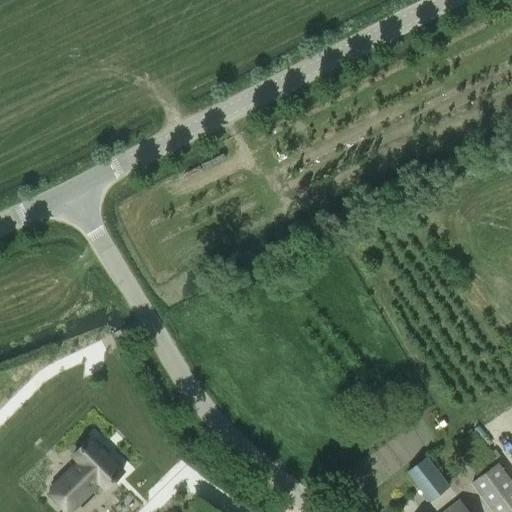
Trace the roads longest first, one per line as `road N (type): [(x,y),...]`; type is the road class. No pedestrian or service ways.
road 1 (unclassified): [(75,186),(445,0)]
road 2 (unclassified): [(314,511),(186,401),(75,186)]
